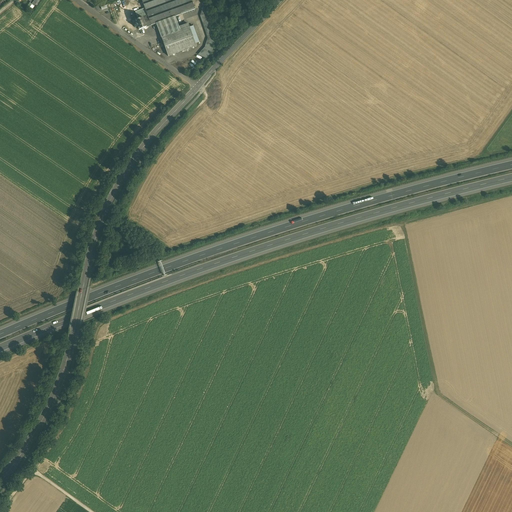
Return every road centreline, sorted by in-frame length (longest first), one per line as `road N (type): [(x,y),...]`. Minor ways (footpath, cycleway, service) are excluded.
road 1 (track): [(32,470),(72,407),(100,324),(292,254),(511,194)]
road 2 (motorway): [(0,348),(255,250),(511,177)]
road 3 (motorway): [(511,166),(222,248),(0,335)]
road 4 (tertiary): [(198,86),(143,146),(105,212),(52,401),(0,483)]
road 5 (track): [(477,158),(169,249),(127,219)]
road 6 (track): [(402,222),(441,393),(511,445)]
road 7 (track): [(198,86),(204,99),(151,167),(127,219)]
road 8 (residential): [(76,0),(198,86)]
road 9 (track): [(91,511),(32,470),(1,511)]
